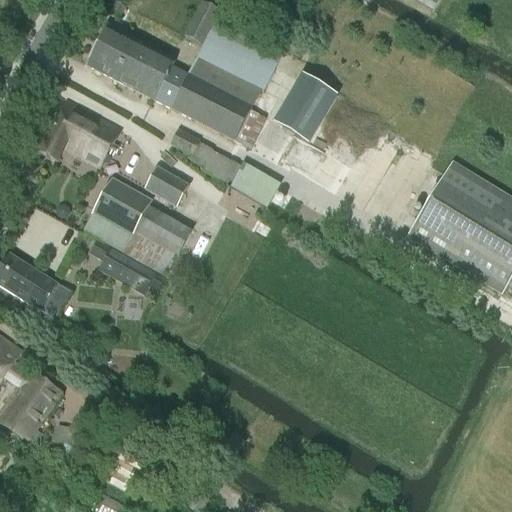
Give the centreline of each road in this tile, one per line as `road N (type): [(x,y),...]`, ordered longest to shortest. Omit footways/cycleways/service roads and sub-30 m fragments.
road 1 (track): [(511,320),(42,53)]
road 2 (secondary): [(0,140),(69,0)]
